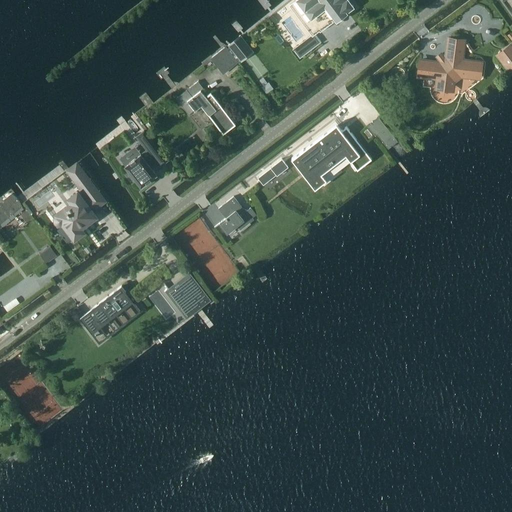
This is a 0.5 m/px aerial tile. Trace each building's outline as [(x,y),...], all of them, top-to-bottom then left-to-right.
[(354,6),(348,0),(296,0),(320,31),(333,21),(335,23),(336,22),(334,21),(338,18),(339,20),(340,19),(339,19),(347,13),(346,12),(354,6)] [(511,0),(502,0),(511,13),(511,0)] [(321,42),(314,33),(293,49),(300,58),(321,42)] [(253,51),(240,36),(228,45),(241,61),(253,51)] [(479,72),(480,67),(476,61),(462,59),(464,45),(459,39),(449,38),(447,48),(450,52),(434,64),(431,61),(421,60),(420,70),(424,76),(438,77),(438,82),(442,88),(448,88),(453,84),(454,80),(460,75),(474,76),(479,72)] [(510,70),(511,67),(511,46),(511,45),(498,55),(510,70)] [(212,57),(225,73),(237,62),(224,47),(212,57)] [(268,81),(262,86),(267,93),(274,87),(268,81)] [(223,134),(236,124),(211,92),(206,96),(201,90),(192,97),(187,90),(176,98),(188,114),(194,109),(195,111),(202,106),(223,134)] [(378,116),(367,125),(375,136),(377,134),(388,148),(398,141),(378,116)] [(302,149),(292,158),(298,166),(300,165),(307,173),(315,183),(323,177),(350,157),(357,165),(369,156),(357,140),(357,139),(347,126),(342,130),(336,123),(302,149)] [(144,130),(137,136),(147,149),(154,144),(144,130)] [(160,166),(167,161),(159,150),(152,156),(146,160),(141,153),(136,157),(136,156),(130,161),(125,165),(131,173),(129,174),(133,180),(135,178),(141,186),(146,182),(146,183),(153,178),(152,177),(157,174),(151,166),(157,162),(160,166)] [(288,166),(282,159),(258,177),(263,185),(277,174),(288,166)] [(96,216),(92,211),(105,201),(77,163),(67,170),(79,186),(81,185),(90,197),(85,201),(78,192),(69,198),(72,202),(65,208),(65,207),(56,213),(57,214),(58,215),(57,216),(56,217),(56,219),(56,220),(57,221),(58,222),(59,223),(60,223),(61,223),(62,222),(63,222),(75,238),(83,232),(80,228),(82,227),(86,224),(87,222),(88,223),(96,217),(96,216)] [(252,217),(256,214),(250,207),(246,210),(244,207),(243,208),(233,196),(221,206),(228,216),(220,222),(227,232),(237,224),(240,229),(253,219),(252,217)] [(46,262),(57,254),(50,245),(40,253),(46,262)] [(191,275),(170,291),(189,316),(210,301),(191,275)] [(123,294),(126,291),(122,286),(81,317),(90,330),(109,315),(119,327),(138,312),(123,294)]
